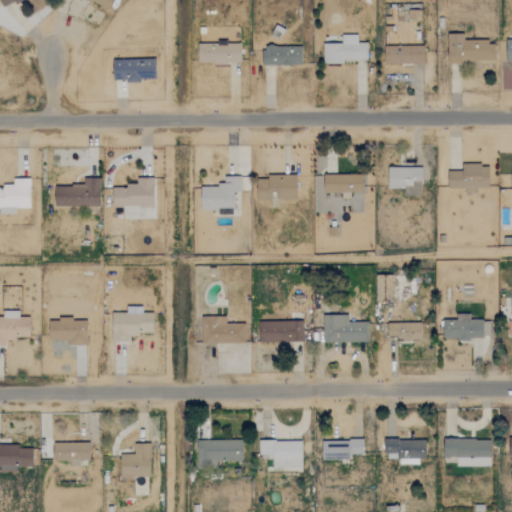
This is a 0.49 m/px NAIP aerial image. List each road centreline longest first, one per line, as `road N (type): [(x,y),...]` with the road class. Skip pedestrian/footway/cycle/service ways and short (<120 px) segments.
road 1 (residential): [(0,122),(511,114)]
road 2 (residential): [(174,388),(511,385)]
road 3 (residential): [(0,391),(174,388)]
